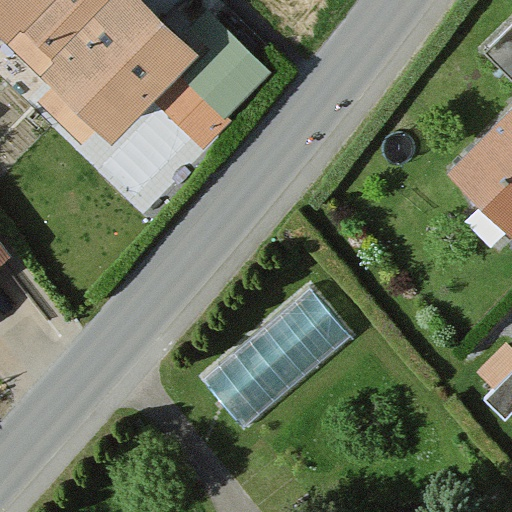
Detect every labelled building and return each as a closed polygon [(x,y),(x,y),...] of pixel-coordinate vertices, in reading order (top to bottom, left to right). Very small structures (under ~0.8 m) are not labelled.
[(202,57),(141,0),(0,0),(0,40),(53,91),(37,108),(80,149),(98,129),(117,147),(202,57)] [(511,30),(482,62),(511,90),(511,30)] [(511,116),(451,180),(511,239),(511,116)] [(0,267),(11,259),(0,244),(0,267)] [(309,272),(207,372),(250,417),(353,317),(309,272)] [(511,415),(511,360),(502,351),(475,381),(491,395),(480,407),(502,427),(511,415)]
